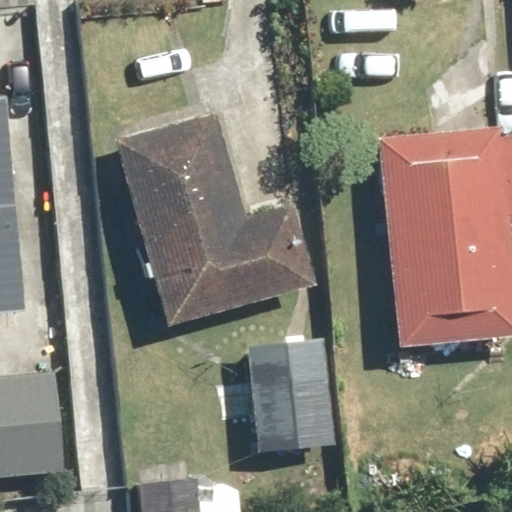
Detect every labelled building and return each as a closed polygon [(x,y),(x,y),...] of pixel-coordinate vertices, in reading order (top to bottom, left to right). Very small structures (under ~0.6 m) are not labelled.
[(0,105),(0,469),(58,465),(33,103),(0,105)] [(218,116),(118,142),(164,317),(211,305),(212,309),(316,285),(297,201),(244,212),(218,116)] [(382,142),(406,341),(511,328),(511,164),(508,128),(382,142)] [(320,343),(248,352),(259,441),(331,432),(320,343)] [(196,511),(195,479),(147,482),(148,511),(196,511)]
